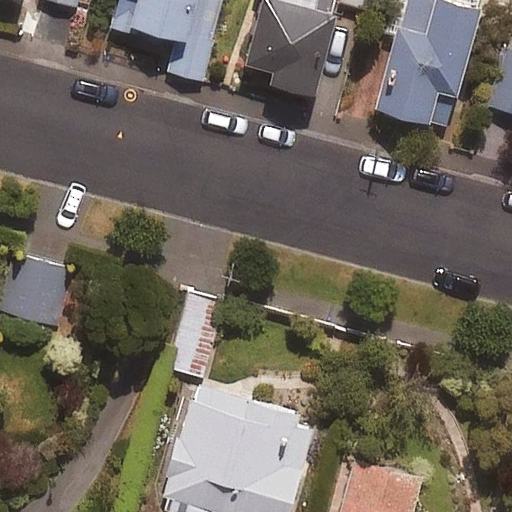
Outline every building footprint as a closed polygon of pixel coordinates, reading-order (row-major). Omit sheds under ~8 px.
[(139,35),(142,24),(176,33),(167,69),(203,78),(222,0),(119,0),(112,28),(139,35)] [(264,0),(248,57),(275,65),(272,77),(317,89),(339,11),(330,8),(331,0),(264,0)] [(483,0),(391,0),(384,29),(394,32),(375,103),(451,123),(483,0)] [(511,46),(503,44),(487,101),(511,108),(511,46)] [(72,262),(26,249),(9,311),(54,324),(72,262)] [(224,300),(189,291),(170,367),(205,376),(224,300)] [(289,511),(315,414),(191,382),(159,508),(176,511),(289,511)] [(413,511),(423,473),(353,455),(338,511),(413,511)]
